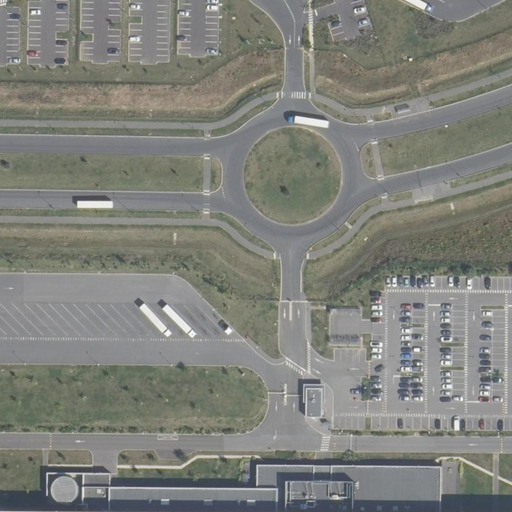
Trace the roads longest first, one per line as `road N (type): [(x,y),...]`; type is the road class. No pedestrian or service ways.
road 1 (unclassified): [(243,136),(207,146),(0,143)]
road 2 (unclassified): [(0,197),(239,207)]
road 3 (unclassified): [(511,92),(343,141)]
road 4 (unclassified): [(349,194),(511,152)]
road 5 (unclassified): [(239,207),(262,228),(292,235),(327,224),(349,194)]
